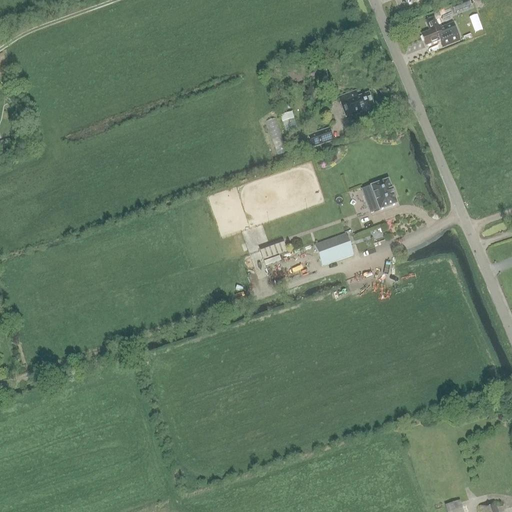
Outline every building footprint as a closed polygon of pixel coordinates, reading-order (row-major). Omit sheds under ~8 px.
[(457,2),(451,4),(455,13),(461,11),(457,2)] [(453,24),(439,29),(434,18),(426,22),(430,32),(421,35),(426,46),(442,40),(445,47),(443,48),(460,41),(453,24)] [(371,108),(374,107),(369,93),(358,97),(356,92),(339,98),(347,119),(362,113),(364,118),(373,114),(371,108)] [(297,128),(292,112),(280,116),(285,132),(297,128)] [(312,149),(332,142),(328,131),(308,138),(312,149)] [(3,141),(4,148),(11,146),(10,139),(3,141)] [(388,180),(371,187),(361,190),(370,214),(397,204),(388,180)] [(353,256),(346,235),(315,247),(322,267),(353,256)] [(284,238),(260,247),(265,260),(289,251),(284,238)] [(446,504),(448,511),(465,511),(462,500),(446,504)] [(497,511),(494,502),(480,507),(481,511),(497,511)]
